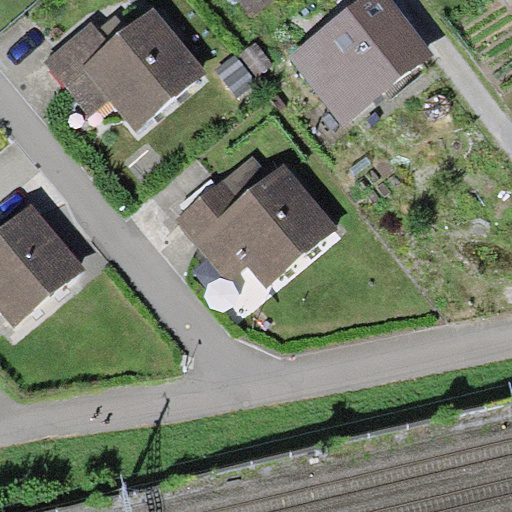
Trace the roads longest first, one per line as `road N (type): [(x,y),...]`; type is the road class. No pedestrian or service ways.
road 1 (residential): [(262,379),(0,78)]
road 2 (residential): [(262,379),(511,329)]
road 3 (residential): [(30,427),(262,379)]
road 4 (residential): [(511,126),(418,0)]
